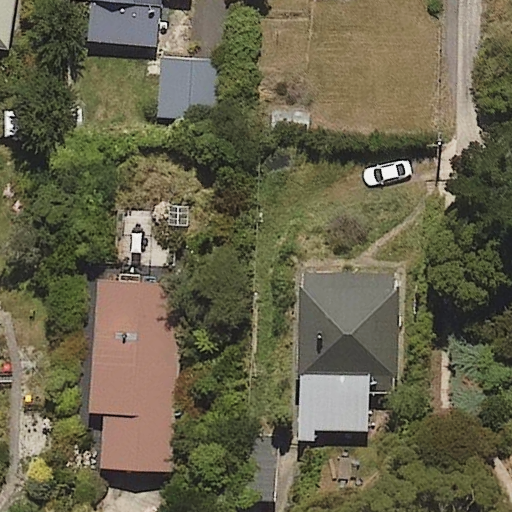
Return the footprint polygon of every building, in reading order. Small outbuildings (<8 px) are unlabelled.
[(0,0),(0,48),(7,50),(14,0),(0,0)] [(160,0),(87,0),(84,43),(156,49),(160,0)] [(150,76),(163,77),(162,116),(223,118),(224,57),(150,55),(150,76)] [(43,134),(42,108),(2,109),(3,135),(43,134)] [(324,181),(367,181),(367,156),(324,156),(324,181)] [(398,378),(396,271),(297,273),(300,429),(368,427),(367,379),(398,378)] [(173,470),(183,282),(97,277),(89,412),(105,413),(102,466),(173,470)] [(242,502),(278,500),(276,439),(239,441),(242,502)]
